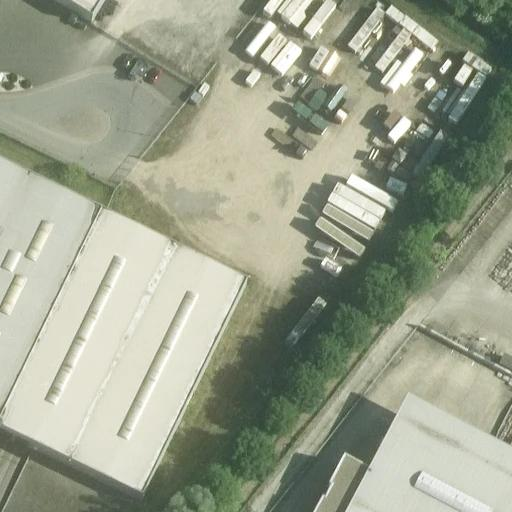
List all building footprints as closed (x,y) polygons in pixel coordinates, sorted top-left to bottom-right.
[(45,0),(91,28),(107,0),(45,0)] [(467,93),(454,111),(463,117),(494,74),(473,59),(455,85),(467,93)] [(246,289),(0,169),(0,435),(142,502),(246,289)] [(511,462),(406,408),(394,429),(511,489),(511,462)] [(511,511),(511,489),(394,429),(368,479),(349,511),(511,511)] [(349,511),(368,479),(341,465),(326,495),(329,496),(322,509),(319,508),(317,511),(349,511)]
